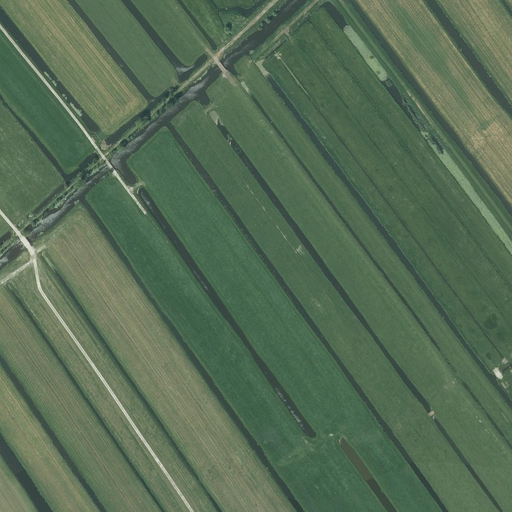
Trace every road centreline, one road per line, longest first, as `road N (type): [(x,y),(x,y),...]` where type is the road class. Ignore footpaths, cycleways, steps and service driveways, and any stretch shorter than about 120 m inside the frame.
road 1 (track): [(0,249),(276,0)]
road 2 (track): [(192,511),(39,287),(33,254),(0,211)]
road 3 (track): [(143,211),(0,28)]
